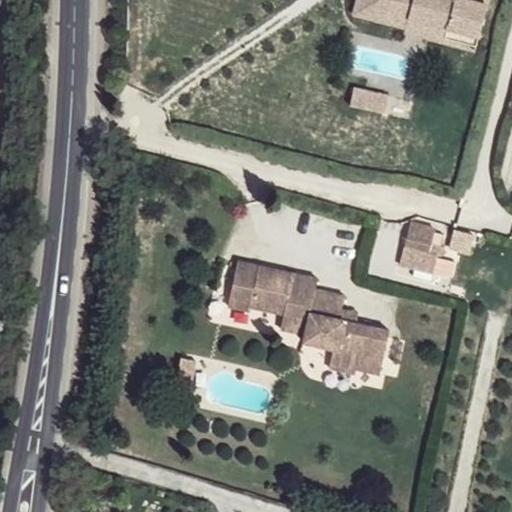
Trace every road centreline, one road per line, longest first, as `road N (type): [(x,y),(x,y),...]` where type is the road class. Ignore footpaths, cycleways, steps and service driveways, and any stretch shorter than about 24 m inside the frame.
road 1 (secondary): [(62,221),(6,511)]
road 2 (secondary): [(35,511),(62,221)]
road 3 (secondary): [(62,221),(73,0)]
